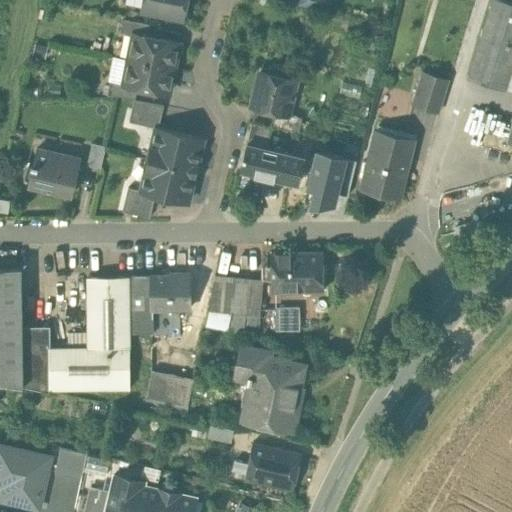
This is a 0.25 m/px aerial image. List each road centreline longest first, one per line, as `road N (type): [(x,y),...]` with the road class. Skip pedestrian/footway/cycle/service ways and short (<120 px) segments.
road 1 (residential): [(202,230),(385,229),(413,238),(460,299)]
road 2 (tertiary): [(323,511),(405,365),(460,299)]
road 3 (residential): [(220,0),(203,86),(230,128),(202,230)]
road 4 (residential): [(0,233),(202,230)]
